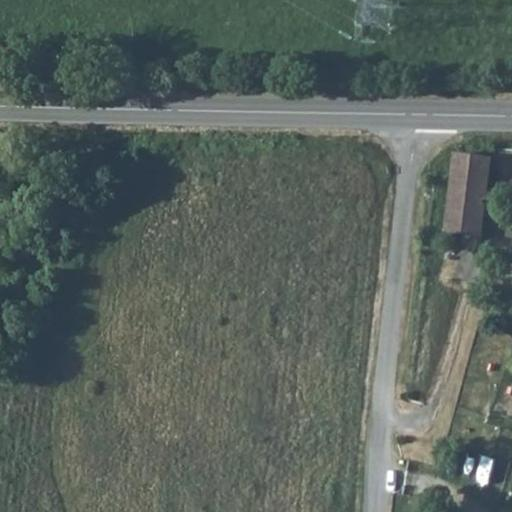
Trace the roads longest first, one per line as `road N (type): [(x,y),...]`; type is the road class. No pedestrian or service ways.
road 1 (tertiary): [(0,107),(411,115)]
road 2 (unclassified): [(375,511),(411,115)]
road 3 (track): [(186,113),(161,159),(117,198),(47,323),(36,400),(0,390)]
